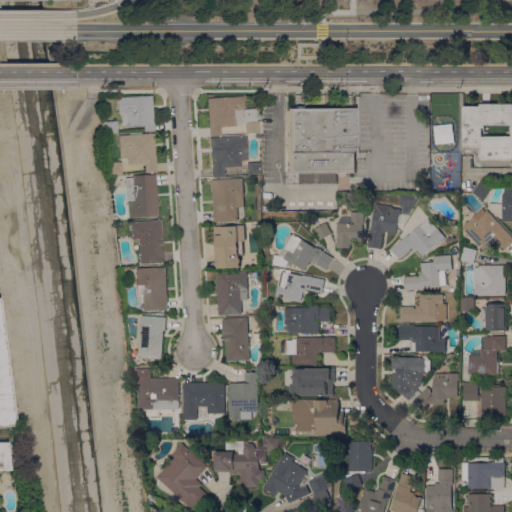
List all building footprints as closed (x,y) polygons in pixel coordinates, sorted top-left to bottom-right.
[(151,96),(153,131),(143,132),(143,125),(126,127),(126,123),(121,124),(120,113),(118,113),(117,98),(151,96)] [(220,127),(220,135),(210,136),(207,99),(242,96),(243,110),(255,109),(256,121),(260,121),(261,133),(245,134),(245,123),(236,125),(236,126),(220,127)] [(511,158),(482,158),(479,158),(479,145),(464,145),(464,106),(480,106),(480,104),(511,104),(511,158)] [(289,184),(288,109),(355,109),(356,172),(346,172),(346,175),(345,176),(343,176),(341,176),(339,175),(337,172),(336,172),(336,185),(300,185),(300,184),(289,184)] [(116,133),(102,134),(101,122),(116,121),(116,133)] [(154,133),(156,172),(144,173),(144,164),(127,165),(127,158),(118,158),(117,135),(154,133)] [(246,136),(248,161),(240,161),(240,167),(223,168),(224,177),(212,178),(210,139),(246,136)] [(120,162),(121,174),(108,175),(107,163),(120,162)] [(260,162),(261,174),(248,175),(247,163),(260,162)] [(127,218),(125,178),(132,177),(132,176),(155,174),(158,216),(127,218)] [(244,206),(237,207),(238,220),(214,222),(212,179),(243,177),(244,206)] [(492,188),(484,199),(473,191),(474,189),(481,179),(483,181),(492,188)] [(511,221),(502,221),(502,193),(504,193),(504,188),(511,188),(511,221)] [(402,213),(402,206),(400,206),(400,205),(399,205),(400,193),(415,193),(419,197),(408,213),(402,213)] [(396,232),(386,230),(386,233),(383,232),(382,236),(383,236),(381,248),(368,246),(376,203),(392,205),(391,207),(401,209),(400,215),(399,215),(397,223),(396,232)] [(483,208),(485,211),(487,210),(511,235),(511,242),(505,249),(495,238),(484,249),(462,227),(483,208)] [(351,217),(351,211),(364,212),(364,224),(363,224),(363,237),(358,237),(358,241),(353,241),(353,243),(350,243),(350,247),(337,247),(337,238),(338,238),(338,222),(340,222),(340,217),(351,217)] [(426,219),(435,229),(437,227),(445,236),(423,256),(416,247),(414,249),(413,247),(400,258),(391,248),(426,219)] [(161,220),(163,262),(139,263),(138,239),(131,240),(130,222),(161,220)] [(332,233),(321,239),(315,228),(327,222),(332,233)] [(244,224),(246,252),(239,253),(240,267),(216,268),(214,226),(244,224)] [(290,233),(293,235),(294,233),(316,247),(317,246),(334,257),(326,269),(316,262),(317,261),(314,259),(312,262),(310,261),(304,270),(293,262),(291,266),(288,263),(286,267),(273,264),(274,254),(279,255),(285,246),(285,243),(285,240),(286,237),(287,236),(289,235),(290,233)] [(474,263),(461,259),(464,247),(477,250),(474,263)] [(404,276),(419,275),(419,273),(422,273),(421,262),(434,261),(433,256),(451,254),(452,270),(445,270),(445,274),(447,274),(447,284),(441,284),(441,286),(427,287),(427,288),(405,290),(404,276)] [(506,265),(506,295),(475,295),(475,280),(474,280),(474,267),(479,267),(479,265),(506,265)] [(135,269),(165,267),(168,309),(145,310),(144,296),(137,297),(135,269)] [(247,271),(248,299),(241,299),(242,313),(219,314),(216,273),(247,271)] [(325,279),(322,292),(307,288),(306,291),(304,290),(302,300),(285,297),(285,298),(276,296),(279,285),(280,286),(284,271),(304,276),(304,274),(325,279)] [(443,294),(443,303),(447,303),(446,320),(437,320),(437,321),(401,321),(401,306),(414,306),(414,308),(416,308),(416,305),(419,305),(420,293),(443,294)] [(474,298),(474,310),(461,310),(461,298),(474,298)] [(481,319),(481,307),(485,307),(485,303),(507,303),(507,330),(486,330),(486,326),(485,326),(485,321),(486,321),(486,319),(481,319)] [(331,306),(331,321),(319,321),(319,319),(316,319),(316,321),(313,321),(313,322),(320,322),(320,333),(311,333),(311,332),(295,331),(295,333),(290,333),(290,323),(285,323),(285,307),(310,307),(310,306),(331,306)] [(0,314),(14,426),(0,427),(0,314)] [(141,315),(167,316),(166,330),(164,330),(162,359),(139,357),(141,317),(141,315)] [(247,317),(250,359),(228,361),(226,339),(224,339),(222,319),(247,317)] [(440,326),(439,338),(446,339),(445,352),(433,352),(433,351),(411,351),(411,341),(416,341),(416,339),(412,339),(412,337),(411,337),(411,339),(399,339),(399,325),(440,326)] [(481,337),(484,337),(484,336),(491,336),(491,335),(506,335),(506,350),(497,350),(497,361),(499,361),(499,373),(497,373),(497,374),(469,374),(469,355),(471,355),(471,350),(480,350),(480,348),(484,348),(484,347),(481,347),(481,337)] [(297,337),(336,337),(336,352),(323,352),(323,350),(321,350),(321,352),(318,352),(317,364),(294,364),(294,354),(288,354),(288,353),(282,353),(282,340),(288,340),(293,340),(293,338),(297,338),(297,337)] [(392,385),(392,357),(417,357),(425,357),(425,360),(431,360),(431,371),(425,371),(425,373),(423,373),(424,382),(409,399),(392,385)] [(151,368),(151,378),(180,378),(180,409),(138,409),(138,383),(135,383),(135,368),(151,368)] [(295,380),(292,380),(292,371),(294,371),(294,368),(335,368),(335,383),(334,383),(334,395),(295,395),(292,393),(291,389),(292,386),(295,384),(295,380)] [(230,382),(245,382),(245,372),(259,372),(259,411),(253,411),(253,419),(230,419),(230,382)] [(459,373),(459,379),(458,379),(458,396),(448,396),(448,399),(444,399),(444,404),(427,404),(421,412),(412,405),(427,386),(431,389),(431,393),(429,396),(432,396),(432,393),(433,393),(433,376),(433,373),(435,373),(459,373)] [(225,382),(225,413),(209,413),(209,418),(198,418),(198,419),(184,419),(184,382),(225,382)] [(464,383),(478,383),(478,394),(482,394),(481,384),(503,384),(503,386),(506,386),(506,416),(482,417),(482,398),(479,398),(479,400),(464,400),(464,383)] [(293,399),(339,399),(339,412),(344,412),(344,417),(339,417),(339,435),(297,435),(297,426),(295,426),(295,421),(293,421),(293,399)] [(245,445),(246,444),(248,442),(251,442),(254,444),(255,448),(263,448),(263,447),(262,447),(262,441),(263,441),(263,439),(285,439),(285,448),(280,448),(278,448),(278,451),(266,451),(267,463),(259,463),(259,469),(265,469),(265,476),(264,476),(264,479),(263,479),(263,481),(263,484),(261,484),(241,484),(241,471),(216,471),(216,469),(215,469),(215,451),(233,451),(234,453),(244,453),(244,449),(229,449),(229,439),(229,437),(245,437),(245,438),(245,445)] [(343,466),(343,451),(350,451),(350,441),(373,441),(373,443),(371,443),(371,449),(373,449),(373,470),(366,470),(366,473),(363,473),(363,470),(350,470),(350,466),(343,466)] [(0,511),(0,443),(5,443),(9,471),(0,471),(0,511)] [(206,467),(196,478),(202,484),(200,486),(208,494),(198,505),(195,502),(190,507),(180,497),(181,496),(176,492),(175,493),(157,476),(175,457),(172,454),(182,443),(206,467)] [(306,469),(289,497),(266,483),(285,452),(293,457),(291,460),(306,469)] [(468,488),(468,479),(464,479),(464,463),(468,463),(468,462),(488,462),(488,461),(492,461),(495,461),(495,458),(504,458),(504,461),(505,461),(505,488),(489,488),(468,488)] [(453,469),(452,511),(426,511),(427,485),(430,485),(430,486),(433,486),(433,485),(435,485),(435,482),(440,483),(440,480),(438,480),(438,468),(453,469)] [(415,477),(410,491),(414,492),(414,494),(416,495),(416,496),(418,497),(418,495),(422,497),(416,511),(396,511),(390,509),(397,489),(396,489),(402,472),(415,477)] [(359,473),(363,485),(349,490),(345,478),(359,473)] [(315,494),(309,480),(323,474),(329,487),(325,489),(326,489),(315,494)] [(390,499),(389,498),(384,511),(358,511),(366,488),(378,492),(383,475),(396,479),(390,499)] [(332,502),(318,509),(312,496),(315,494),(326,489),(332,502)] [(492,493),(492,496),(491,496),(491,499),(493,499),(493,502),(491,502),(491,506),(493,506),(493,505),(505,505),(505,511),(464,511),(464,506),(469,506),(469,493),(492,493)]
